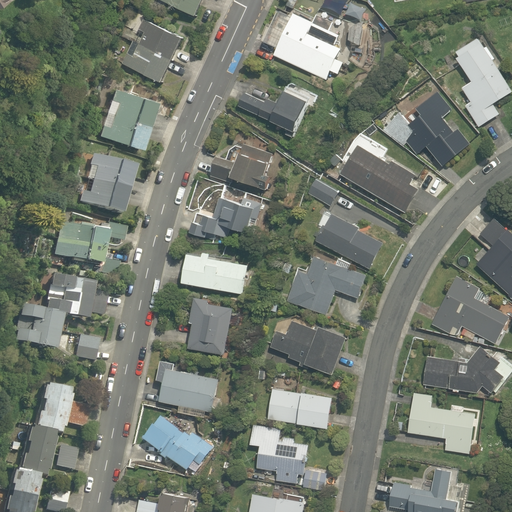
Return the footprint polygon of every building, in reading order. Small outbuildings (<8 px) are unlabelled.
[(16,0),(0,0),(0,12),(18,4),(16,0)] [(167,0),(200,18),(210,0),(167,0)] [(314,0),(303,0),(299,10),(310,14),(316,1),(314,0)] [(356,0),(346,0),(343,12),(359,18),(365,3),(356,0)] [(289,12),(270,55),(323,79),(327,72),(335,76),(341,62),(336,59),(340,49),(333,46),(338,34),(289,12)] [(137,56),(129,52),(123,62),(167,85),(191,40),(148,17),(140,30),(149,35),(137,56)] [(511,95),(511,84),(481,38),(455,54),(473,82),(465,88),(474,102),(469,105),(484,127),(504,114),(498,105),(511,95)] [(245,66),(239,79),(255,86),(261,73),(245,66)] [(110,129),(101,126),(98,134),(145,150),(161,104),(113,88),(105,114),(114,117),(110,129)] [(241,92),(235,103),(241,107),(239,111),(291,137),(309,103),(279,88),(272,101),(263,97),(261,102),(241,92)] [(412,111),(416,117),(407,123),(413,132),(404,138),(415,153),(425,145),(440,166),(451,158),(464,148),(453,133),(449,135),(438,119),(447,112),(434,95),(412,111)] [(229,159),(209,153),(206,162),(226,169),(224,175),(255,185),(268,146),(237,136),(229,159)] [(336,173),(396,206),(405,210),(416,189),(407,184),(412,176),(352,143),(336,173)] [(279,145),(272,156),(300,174),(307,162),(279,145)] [(141,168),(92,154),(88,166),(95,168),(88,194),(82,192),(79,201),(127,215),(141,168)] [(226,238),(229,228),(242,231),(244,224),(254,227),(262,201),(239,194),(237,200),(223,196),(227,183),(207,177),(197,212),(189,209),(182,232),(201,237),(203,231),(226,238)] [(312,180),(307,190),(331,204),(337,193),(312,180)] [(328,212),(313,239),(369,269),(383,242),(328,212)] [(491,245),(474,262),(508,295),(511,292),(511,293),(511,235),(493,217),(478,232),(491,245)] [(100,223),(98,231),(58,223),(51,255),(105,267),(112,234),(109,234),(111,226),(100,223)] [(172,281),(241,292),(246,259),(178,248),(172,281)] [(363,276),(311,257),(305,274),(297,271),(286,301),(325,315),(334,290),(356,298),(363,276)] [(59,351),(65,315),(93,320),(94,313),(104,314),(108,297),(98,296),(100,285),(53,276),(50,291),(45,290),(43,301),(49,302),(47,312),(19,307),(17,321),(10,319),(8,331),(14,332),(12,342),(59,351)] [(452,333),(457,323),(493,342),(507,315),(470,297),(475,288),(454,277),(430,322),(452,333)] [(180,320),(188,321),(184,347),(221,353),(228,307),(210,304),(211,297),(184,293),(180,320)] [(274,329),(268,344),(288,352),(286,356),(327,373),(342,336),(315,325),(313,329),(290,320),(284,333),(274,329)] [(95,362),(99,340),(79,336),(75,359),(95,362)] [(425,356),(422,383),(475,392),(479,385),(488,391),(498,377),(503,380),(511,368),(511,363),(497,353),(493,359),(476,346),(463,363),(425,356)] [(163,367),(156,400),(210,410),(217,377),(163,367)] [(46,475),(53,477),(64,435),(67,436),(70,424),(87,429),(92,408),(74,403),(77,391),(46,384),(35,429),(26,427),(21,444),(29,446),(26,457),(19,456),(16,467),(46,475)] [(328,395),(269,386),(264,418),(323,427),(328,395)] [(406,432),(445,437),(444,450),(468,453),(473,413),(430,408),(431,393),(411,391),(406,432)] [(161,404),(138,431),(181,468),(189,459),(195,464),(210,447),(161,404)] [(279,429),(251,425),(248,444),(256,445),(252,466),(275,470),(274,480),(294,483),(296,473),(302,473),(306,444),(277,439),(279,429)] [(80,452),(64,447),(58,467),(74,472),(80,452)] [(46,475),(16,467),(13,467),(1,511),(36,511),(45,476),(46,475)] [(390,485),(386,506),(407,511),(406,511),(451,511),(454,502),(446,500),(453,472),(436,468),(430,493),(390,485)] [(325,471),(304,469),(302,485),(323,488),(325,471)] [(186,511),(190,497),(157,489),(154,501),(137,498),(134,511),(186,511)] [(300,511),(303,500),(250,492),(246,511),(300,511)]
